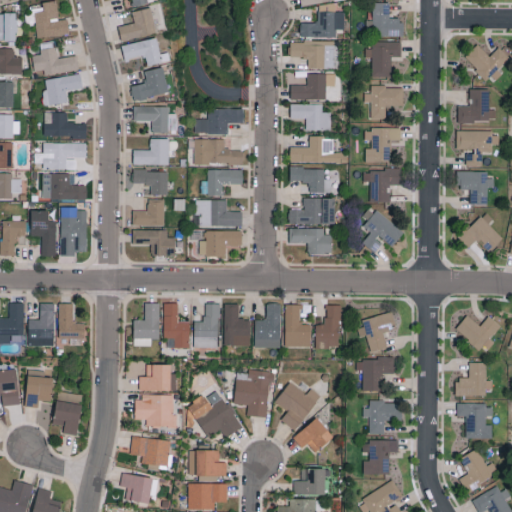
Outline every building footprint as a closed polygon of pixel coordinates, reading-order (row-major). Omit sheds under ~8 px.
[(37,36),(68,34),(67,18),(57,19),(56,0),(42,2),(43,10),(35,10),(37,36)] [(389,2),(372,2),(373,19),(366,20),(366,36),(402,34),(401,17),(389,17),(389,2)] [(118,25),(121,40),(156,32),(150,6),(131,10),(134,22),(118,25)] [(336,37),(337,29),(342,29),(342,11),(318,10),(318,22),(300,22),(300,36),(336,37)] [(0,39),(16,40),(17,13),(0,12),(0,39)] [(121,44),(125,60),(145,55),(147,65),(170,59),(168,51),(159,53),(156,36),(121,44)] [(78,69),(76,55),(57,57),(55,40),(40,41),(41,53),(32,55),(34,71),(43,69),(44,73),(78,69)] [(290,40),(290,56),(308,57),(308,67),(334,67),(334,41),(290,40)] [(400,40),(371,41),(371,47),(365,47),(365,57),(371,56),(371,76),(391,76),(391,56),(401,55),(400,40)] [(489,55),(477,43),(464,56),(488,81),(511,59),(499,46),(489,55)] [(0,72),(22,73),(22,56),(14,55),(14,47),(0,46),(0,72)] [(143,70),(146,82),(131,85),(133,99),(168,92),(163,66),(143,70)] [(291,84),(291,98),(326,99),(326,85),(335,85),(335,73),(307,73),(307,84),(291,84)] [(44,105),(68,102),(66,90),(82,88),(80,74),(45,77),(46,89),(42,90),(44,105)] [(0,106),(13,106),(13,81),(0,80),(0,106)] [(403,104),(403,86),(371,85),(370,92),(364,92),(364,101),(371,101),(370,117),(385,118),(386,104),(403,104)] [(457,104),(458,120),(495,120),(495,108),(490,108),(489,88),(469,88),(469,104),(457,104)] [(322,103),(290,104),(291,118),(305,118),(305,129),(331,129),(330,111),(322,111),(322,103)] [(176,131),(176,112),(168,112),(168,105),(133,105),(133,119),(152,120),(151,130),(176,131)] [(244,122),(244,108),(208,107),(207,118),(195,118),(194,132),(228,133),(228,121),(244,122)] [(68,112),(44,111),(43,135),(86,136),(86,123),(67,122),(68,112)] [(13,112),(0,112),(0,136),(13,137),(13,112)] [(365,161),(392,160),(392,139),(401,139),(400,127),(364,127),(364,139),(371,139),(371,147),(365,147),(365,161)] [(456,149),(466,149),(466,165),(482,165),(482,151),(492,151),(492,144),(498,144),(499,131),(456,130),(456,149)] [(309,146),(290,146),(289,161),(345,162),(346,151),(333,151),(333,139),(323,139),(323,135),(309,135),(309,146)] [(134,148),(133,163),(169,163),(170,138),(150,137),(150,149),(134,148)] [(225,138),(194,138),(194,163),(242,163),(243,149),(225,149),(225,138)] [(12,141),(0,141),(0,167),(13,167),(12,141)] [(86,142),(43,142),(43,152),(35,152),(35,162),(43,162),(43,168),(76,168),(76,157),(86,157),(86,142)] [(308,191),(331,192),(331,178),(324,178),(324,167),(290,166),(289,180),(309,181),(308,191)] [(243,169),(208,168),(208,180),(201,180),(201,194),(222,194),(222,183),(242,183),(243,169)] [(370,181),(369,201),(389,201),(390,183),(401,183),(401,169),(363,168),(363,180),(370,181)] [(167,169),(133,169),(133,183),(151,183),(151,193),(167,193),(167,169)] [(470,203),(487,203),(487,186),(493,186),(493,177),(487,177),(487,170),(456,170),(456,188),(470,188),(470,203)] [(12,178),(12,172),(0,171),(0,197),(12,198),(12,192),(21,192),(21,178),(12,178)] [(86,198),(86,185),(74,185),(73,172),(42,173),(42,199),(86,198)] [(335,223),(335,197),(303,197),(303,208),(289,208),(288,222),(335,223)] [(148,210),(132,210),(133,225),(165,224),(164,199),(148,199),(148,210)] [(241,210),(227,210),(226,199),(197,199),(197,226),(241,225),(241,210)] [(86,207),(60,207),(61,254),(75,254),(74,250),(87,250),(86,207)] [(362,242),(375,252),(383,240),(391,246),(403,230),(376,209),(364,226),(371,231),(362,242)] [(56,221),(48,220),(48,210),(31,210),(30,235),(41,235),(41,255),(56,256),(56,221)] [(458,237),(467,247),(476,238),(488,251),(502,238),(490,224),(494,220),(486,211),(458,237)] [(2,255),(15,254),(15,235),(26,235),(26,219),(1,220),(2,255)] [(324,227),(289,228),(289,242),(307,242),(307,253),(332,252),(332,234),(324,234),(324,227)] [(151,254),(175,255),(175,236),(167,236),(167,229),(133,229),(133,243),(151,243),(151,254)] [(241,230),(205,230),(205,239),(199,239),(199,255),(225,255),(225,245),(241,245),(241,230)] [(0,342),(11,343),(11,335),(24,335),(24,302),(9,302),(9,317),(0,316),(0,342)] [(53,345),(54,302),(40,302),(40,319),(29,318),(28,344),(53,345)] [(178,303),(164,302),(163,338),(167,338),(167,347),(189,348),(189,321),(177,320),(178,303)] [(255,346),(280,346),(281,302),(266,302),(266,319),(255,319),(255,346)] [(58,338),(65,338),(65,344),(84,344),(84,322),(73,322),(73,303),(59,303),(58,338)] [(159,338),(159,303),(144,303),(145,319),(133,319),(133,345),(151,345),(151,339),(159,338)] [(194,320),(194,346),(219,346),(218,303),(204,303),(205,320),(194,320)] [(224,344),(250,344),(250,318),(238,318),(238,303),(224,303),(224,344)] [(301,303),(285,303),(285,346),(311,347),(311,324),(301,324),(301,303)] [(315,324),(316,346),(340,346),(339,304),(325,304),(326,324),(315,324)] [(387,347),(383,332),(396,328),(391,311),(362,320),(363,326),(357,328),(360,336),(366,334),(370,351),(387,347)] [(455,328),(480,349),(484,344),(486,346),(502,326),(488,315),(480,325),(467,314),(455,328)] [(381,390),(381,372),(393,373),(393,358),(356,357),(356,369),(362,369),(362,390),(381,390)] [(456,394),(486,395),(486,388),(492,388),(492,379),(486,379),(486,361),(469,361),(469,377),(456,376),(456,394)] [(170,363),(146,364),(146,376),(139,376),(139,390),(176,390),(176,373),(170,373),(170,363)] [(0,369),(0,394),(2,394),(3,405),(20,403),(16,368),(0,369)] [(52,400),(52,377),(45,376),(45,370),(27,369),(26,406),(38,406),(38,400),(52,400)] [(236,378),(234,403),(247,404),(247,415),(267,416),(270,370),(248,369),(248,379),(236,378)] [(275,401),(288,410),(281,419),(296,430),(321,394),(311,387),(306,393),(289,381),(275,401)] [(207,435),(220,427),(226,436),(241,426),(218,390),(205,399),(202,395),(187,405),(207,435)] [(146,426),(174,426),(174,395),(135,395),(135,418),(146,418),(146,426)] [(63,432),(77,434),(81,403),(55,400),(53,424),(64,425),(63,432)] [(400,400),(369,401),(369,407),(362,407),(363,416),(368,416),(369,433),(384,433),(384,419),(401,418),(400,400)] [(491,437),(492,419),(493,403),(457,403),(457,415),(466,415),(466,437),(491,437)] [(315,452),(333,436),(317,416),(293,436),(302,447),(307,442),(315,452)] [(171,440),(132,435),(130,454),(142,455),(141,465),(159,467),(159,465),(168,466),(171,440)] [(363,473),(389,473),(389,451),(398,452),(398,440),(362,439),(362,452),(369,452),(369,460),(364,459),(363,473)] [(486,465),(476,448),(459,458),(468,472),(459,478),(468,492),(483,483),(481,481),(498,470),(492,461),(486,465)] [(189,475),(226,474),(226,462),(219,462),(219,449),(189,449),(189,475)] [(293,480),(293,494),(327,493),(326,467),(300,468),(301,480),(293,480)] [(120,485),(127,487),(125,499),(149,503),(150,494),(155,495),(158,478),(122,473),(120,485)] [(0,511),(3,511),(25,511),(33,484),(14,479),(11,489),(0,485),(0,511)] [(400,511),(394,500),(402,495),(394,481),(357,501),(363,511),(365,511),(370,510),(370,511),(382,511),(383,511),(400,511)] [(227,483),(188,482),(188,508),(214,508),(214,501),(226,501),(227,483)] [(511,511),(511,510),(505,498),(510,495),(505,487),(500,491),(497,485),(472,499),(478,511),(480,511),(488,508),(489,511),(511,511)] [(51,490),(39,487),(32,511),(58,511),(62,501),(49,498),(51,490)] [(315,511),(315,498),(289,498),(289,505),(277,505),(277,511),(315,511)]
